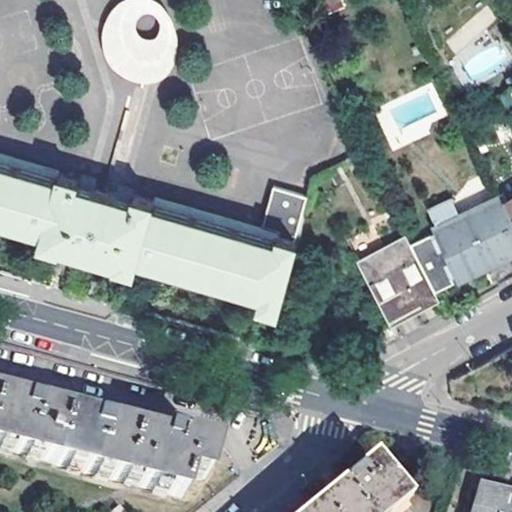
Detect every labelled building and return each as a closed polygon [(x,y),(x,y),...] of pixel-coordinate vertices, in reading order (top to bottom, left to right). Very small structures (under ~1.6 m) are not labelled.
[(154,46),(141,0),(91,0),(113,81),(123,79),(128,97),(142,50),(154,46)] [(473,84),(511,65),(511,64),(501,41),(461,59),(473,84)] [(0,217),(40,229),(38,239),(59,245),(59,243),(114,259),(113,261),(134,267),(137,257),(261,292),(258,302),(279,307),(296,238),(276,232),(275,238),(152,203),(153,197),(133,191),(132,197),(77,181),(78,176),(57,170),(55,175),(0,159),(0,217)] [(434,226),(445,247),(438,251),(430,235),(411,245),(435,290),(453,281),(444,263),(451,259),(460,277),(511,251),(511,216),(504,201),(503,198),(451,223),(449,218),(434,226)] [(406,236),(358,262),(384,309),(412,294),(418,304),(437,293),(435,290),(411,245),(406,236)] [(390,319),(418,304),(412,294),(384,309),(390,319)] [(0,450),(178,498),(184,476),(202,481),(211,450),(175,440),(177,431),(170,429),(164,427),(159,443),(105,427),(108,419),(100,417),(91,415),(89,423),(36,408),(39,401),(31,398),(23,396),(21,405),(0,398),(0,450)] [(386,511),(402,500),(369,459),(342,481),(333,488),(303,511),(386,511)] [(511,511),(511,492),(510,498),(480,489),(472,511),(511,511)]
